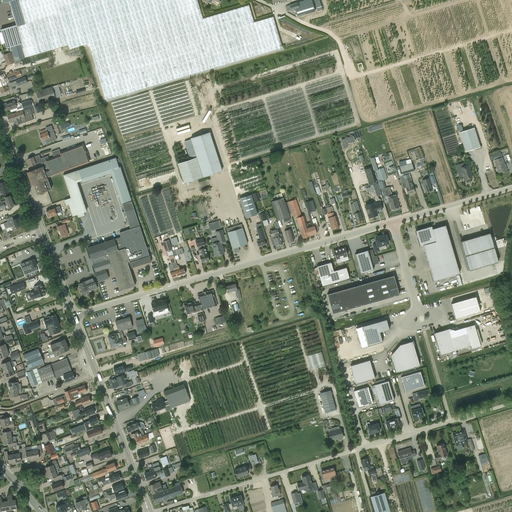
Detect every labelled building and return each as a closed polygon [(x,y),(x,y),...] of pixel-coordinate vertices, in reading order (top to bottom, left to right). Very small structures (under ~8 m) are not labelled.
[(10,47),(14,61),(68,45),(69,49),(88,43),(105,100),(282,47),(273,16),(253,22),(248,5),(202,18),(196,0),(18,0),(17,0),(12,0),(9,1),(16,25),(0,30),(1,33),(5,44),(6,48),(11,47),(10,47)] [(299,8),(295,9),(297,17),(315,11),(311,0),(306,0),(297,3),(299,8)] [(315,0),(319,11),(323,9),(320,0),(315,0)] [(3,55),(7,65),(15,62),(11,52),(3,55)] [(9,74),(6,75),(7,77),(9,81),(17,78),(17,77),(21,76),(19,70),(12,72),(11,71),(9,72),(9,74)] [(9,83),(9,81),(7,77),(4,78),(0,79),(0,86),(6,84),(9,83)] [(6,84),(0,86),(0,89),(1,93),(9,90),(10,89),(9,85),(10,85),(11,88),(16,85),(16,84),(17,84),(18,86),(27,82),(25,77),(16,81),(14,81),(9,83),(6,84)] [(35,92),(39,104),(55,99),(55,98),(62,96),(58,85),(52,87),(39,91),(35,92)] [(14,101),(4,104),(6,111),(10,110),(10,112),(15,111),(17,110),(17,108),(21,106),(20,103),(19,102),(15,103),(14,101)] [(16,113),(7,116),(10,123),(13,122),(15,126),(33,119),(31,115),(33,114),(30,107),(27,108),(23,109),(23,110),(18,112),(16,113)] [(41,134),(40,134),(42,141),(45,140),(46,143),(57,139),(53,131),(51,126),(45,128),(46,130),(41,132),(41,134)] [(474,128),(459,132),(465,152),(480,147),(474,128)] [(190,160),(177,164),(183,181),(183,183),(221,171),(221,169),(209,133),(190,139),(193,148),(195,154),(189,156),(190,160)] [(42,167),(27,172),(31,183),(32,185),(34,184),(38,194),(51,189),(47,177),(73,168),(89,162),(83,144),(78,146),(60,153),(61,155),(54,158),(49,159),(46,161),(41,163),(42,167)] [(59,149),(51,152),(54,158),(61,155),(60,153),(59,149)] [(491,160),(496,158),(501,156),(500,151),(494,153),(490,154),(491,160)] [(28,160),(27,161),(27,162),(28,162),(29,163),(28,163),(28,164),(28,166),(30,166),(41,162),(41,163),(46,161),(49,159),(47,156),(40,159),(39,155),(33,157),(27,159),(28,160)] [(116,157),(63,175),(71,198),(64,200),(66,205),(68,204),(72,216),(76,215),(78,218),(85,216),(84,212),(87,211),(77,182),(82,181),(83,183),(102,177),(101,174),(119,168),(116,157)] [(504,167),(505,166),(502,158),(494,160),(498,173),(505,171),(504,167)] [(405,161),(399,163),(403,176),(399,177),(403,189),(406,188),(408,193),(414,191),(409,173),(414,171),(413,171),(415,170),(414,167),(412,167),(411,163),(406,165),(405,161)] [(464,180),(472,178),(468,165),(464,166),(463,163),(456,165),(460,177),(463,176),(464,180)] [(384,168),(382,168),(381,166),(375,168),(376,170),(375,170),(379,182),(383,180),(387,179),(384,168)] [(370,167),(363,169),(369,186),(376,184),(370,167)] [(122,203),(131,200),(124,177),(114,180),(122,203)] [(426,192),(432,190),(428,178),(422,180),(426,192)] [(8,192),(9,192),(8,188),(7,188),(4,181),(0,183),(0,191),(1,195),(3,194),(3,195),(9,193),(8,192)] [(374,191),(376,197),(381,196),(377,184),(370,187),(371,191),(374,191)] [(385,188),(381,189),(384,197),(387,196),(391,210),(393,209),(394,210),(397,209),(398,208),(399,207),(397,200),(396,195),(392,196),(389,187),(385,188)] [(258,192),(252,194),(255,202),(260,200),(258,192)] [(283,198),(281,193),(276,195),(277,200),(271,202),(278,221),(289,217),(289,214),(285,203),(283,198)] [(240,198),(246,218),(257,214),(251,195),(240,198)] [(8,208),(14,206),(10,196),(4,198),(5,200),(0,202),(1,203),(0,203),(0,209),(5,207),(4,206),(7,205),(8,208)] [(294,200),(285,203),(289,214),(292,213),(294,218),(301,215),(296,199),(294,200)] [(309,212),(316,210),(313,200),(306,202),(309,212)] [(95,272),(105,269),(112,267),(120,290),(135,286),(127,262),(129,261),(131,268),(151,262),(140,226),(131,201),(122,204),(125,212),(130,229),(119,232),(121,237),(88,248),(92,259),(94,264),(93,264),(95,272)] [(360,212),(358,207),(359,207),(357,201),(356,201),(352,202),(354,209),(354,208),(356,213),(354,214),(356,222),(362,220),(360,212)] [(376,211),(378,211),(382,210),(380,203),(374,204),(374,203),(365,205),(369,218),(371,217),(371,218),(376,217),(375,216),(378,215),(376,211)] [(59,206),(47,211),(48,213),(47,213),(49,217),(52,216),(62,212),(61,208),(60,208),(59,206)] [(326,208),(328,214),(329,217),(328,218),(331,229),(335,228),(332,217),(329,207),(326,208)] [(265,212),(259,214),(262,221),(267,219),(265,212)] [(302,225),(306,224),(304,216),(296,218),(303,238),(307,237),(304,229),(302,225)] [(14,224),(16,227),(16,229),(19,228),(18,226),(21,225),(18,218),(13,220),(12,217),(6,219),(8,222),(4,224),(6,229),(10,227),(14,226),(13,224),(14,224)] [(307,227),(306,224),(302,225),(304,229),(307,237),(310,236),(316,234),(316,232),(318,231),(317,228),(319,228),(318,224),(316,224),(316,222),(312,223),(313,225),(307,227)] [(62,237),(68,234),(64,224),(57,227),(58,231),(59,231),(62,237)] [(227,229),(228,233),(233,248),(234,253),(239,251),(238,247),(248,243),(243,228),(242,224),(227,229)] [(433,281),(460,273),(445,225),(432,229),(432,226),(416,231),(420,246),(423,245),(433,281)] [(294,241),(290,229),(289,226),(286,227),(287,230),(284,231),(288,243),(294,241)] [(258,240),(257,241),(258,246),(265,244),(264,240),(264,239),(265,238),(262,227),(261,228),(257,229),(258,232),(259,236),(260,240),(258,240)] [(277,229),(270,231),(271,237),(270,237),(272,246),(275,245),(276,246),(282,244),(281,240),(280,236),(282,236),(281,233),(279,234),(277,229)] [(221,230),(215,232),(218,242),(212,244),(215,256),(224,254),(221,243),(225,242),(225,241),(227,240),(226,235),(223,236),(221,230)] [(490,233),(475,237),(484,266),(498,262),(490,233)] [(388,243),(386,235),(375,238),(377,243),(373,245),(375,252),(379,250),(378,247),(388,243)] [(475,237),(461,241),(469,270),(484,266),(475,237)] [(203,263),(206,262),(206,261),(209,260),(207,254),(205,248),(204,245),(202,238),(195,241),(197,247),(198,250),(200,256),(202,262),(203,262),(203,263)] [(166,252),(172,250),(169,240),(163,242),(166,252)] [(347,256),(348,256),(345,247),(333,251),(336,259),(341,258),(342,261),(348,260),(347,256)] [(182,248),(172,251),(173,255),(168,256),(168,257),(171,265),(172,264),(173,267),(174,269),(175,269),(178,276),(185,274),(183,267),(179,269),(178,265),(177,266),(174,256),(177,255),(184,253),(182,248)] [(378,263),(376,256),(374,256),(372,250),(368,251),(368,250),(355,254),(361,274),(374,270),(372,265),(378,263)] [(25,263),(21,264),(25,275),(37,270),(36,266),(37,266),(34,259),(28,261),(29,261),(25,263)] [(334,271),(331,262),(316,267),(322,286),(350,278),(346,267),(334,271)] [(174,269),(173,267),(169,268),(172,278),(178,276),(175,269),(174,269)] [(95,272),(95,274),(98,282),(109,278),(106,272),(105,269),(95,272)] [(394,275),(327,294),(333,314),(399,295),(394,275)] [(94,278),(79,284),(82,292),(88,289),(88,291),(97,288),(94,278)] [(35,292),(30,294),(32,300),(37,298),(38,298),(46,295),(45,294),(46,293),(45,290),(44,290),(41,284),(33,287),(35,290),(35,292)] [(236,284),(226,286),(228,292),(235,290),(237,298),(241,297),(239,289),(237,289),(236,284)] [(18,286),(9,289),(11,294),(20,291),(18,286)] [(197,295),(200,302),(200,304),(195,306),(194,301),(187,303),(183,304),(184,308),(185,307),(187,314),(217,306),(212,291),(197,295)] [(476,296),(451,303),(456,319),(480,311),(476,296)] [(157,301),(151,303),(153,309),(152,310),(153,314),(160,312),(160,314),(168,311),(165,300),(165,299),(157,301)] [(491,318),(496,317),(497,322),(499,321),(497,311),(490,313),(491,318)] [(199,323),(205,321),(206,321),(204,313),(197,315),(199,323)] [(54,314),(51,315),(51,316),(46,318),(47,319),(44,320),(46,327),(48,326),(49,329),(48,330),(50,335),(61,331),(59,326),(59,325),(55,314),(54,314)] [(215,318),(215,319),(216,325),(225,322),(224,316),(215,318)] [(112,337),(123,334),(122,330),(133,327),(130,317),(115,321),(118,331),(119,331),(119,333),(117,333),(108,336),(111,347),(115,346),(112,337)] [(386,319),(356,328),(361,348),(383,342),(380,332),(389,329),(386,319)] [(37,320),(23,326),(25,331),(39,326),(37,320)] [(471,348),(481,346),(474,324),(465,327),(467,332),(451,337),(449,328),(434,333),(440,355),(470,346),(471,348)] [(136,339),(136,337),(134,332),(127,334),(129,341),(136,339)] [(124,338),(123,334),(112,337),(115,346),(118,345),(119,347),(123,346),(122,343),(126,342),(125,338),(124,338)] [(162,338),(153,341),(155,347),(164,345),(162,338)] [(47,349),(49,352),(67,344),(68,343),(66,340),(65,340),(65,339),(54,344),(54,343),(50,345),(51,347),(47,349)] [(396,372),(420,365),(412,341),(400,345),(391,355),(396,372)] [(162,348),(163,352),(178,347),(177,343),(162,348)] [(67,344),(49,352),(50,355),(54,353),(55,356),(59,355),(59,354),(69,350),(69,349),(70,348),(68,345),(67,345),(67,344)] [(26,361),(41,355),(38,348),(23,355),(26,361)] [(7,349),(0,351),(0,358),(2,357),(3,358),(6,357),(6,356),(9,355),(7,349)] [(154,349),(144,352),(146,359),(156,356),(154,349)] [(44,362),(41,355),(26,361),(29,368),(30,371),(43,365),(42,363),(44,362)] [(55,378),(63,375),(72,372),(67,358),(50,365),(37,369),(42,382),(55,377),(55,378)] [(370,359),(350,365),(356,384),(375,378),(370,359)] [(4,367),(5,370),(15,366),(13,361),(10,362),(9,361),(1,364),(2,367),(4,367)] [(116,374),(125,371),(132,369),(131,365),(124,367),(123,364),(113,367),(116,374)] [(15,366),(5,370),(6,373),(5,374),(6,377),(16,373),(16,372),(16,370),(13,371),(12,367),(15,366)] [(26,372),(25,372),(26,373),(27,376),(28,376),(32,386),(38,384),(33,370),(27,372),(26,372)] [(405,392),(415,389),(425,386),(420,371),(401,377),(402,383),(405,392)] [(75,378),(72,372),(63,375),(66,382),(75,378)] [(124,379),(126,379),(124,375),(109,380),(112,388),(114,388),(116,387),(114,383),(118,381),(118,382),(124,380),(124,379)] [(127,383),(126,379),(124,379),(124,380),(118,382),(118,381),(114,383),(116,387),(121,385),(123,389),(129,386),(132,385),(131,381),(127,383)] [(10,386),(10,389),(18,389),(17,380),(13,380),(13,382),(8,382),(8,386),(10,386)] [(374,385),(376,394),(391,390),(388,381),(374,385)] [(70,390),(64,392),(68,400),(73,398),(72,396),(87,391),(88,390),(87,388),(86,387),(85,387),(84,385),(70,390)] [(170,405),(171,409),(190,402),(184,385),(165,392),(168,401),(163,403),(162,398),(157,400),(158,402),(152,405),(154,412),(165,408),(165,407),(170,405)] [(368,387),(354,391),(358,407),(373,403),(368,387)] [(18,389),(10,389),(11,393),(9,393),(9,397),(18,396),(18,393),(22,393),(21,388),(18,389)] [(127,398),(116,401),(119,409),(129,405),(134,404),(138,402),(141,401),(145,394),(143,389),(137,392),(139,397),(138,397),(137,398),(136,397),(132,399),(128,400),(127,398)] [(325,413),(336,410),(330,390),(319,393),(325,413)] [(391,390),(376,394),(379,404),(389,401),(394,400),(391,390)] [(426,390),(412,394),(414,401),(418,400),(419,398),(418,397),(427,394),(426,390)] [(83,405),(91,402),(88,396),(80,399),(81,400),(75,402),(77,406),(82,403),(83,405)] [(419,404),(410,407),(412,410),(411,410),(411,411),(413,418),(423,415),(421,408),(421,407),(421,408),(420,408),(419,404)] [(87,416),(95,413),(95,412),(95,410),(95,408),(93,407),(92,406),(84,409),(85,410),(79,412),(78,409),(72,411),(75,418),(86,414),(87,416)] [(5,429),(15,427),(13,421),(9,421),(8,417),(5,418),(5,415),(0,415),(0,419),(0,420),(1,426),(5,426),(5,429)] [(73,434),(74,434),(88,429),(86,425),(90,424),(91,425),(99,422),(96,416),(88,419),(89,420),(83,422),(82,419),(69,424),(73,434)] [(388,429),(389,429),(392,428),(395,427),(398,426),(398,427),(399,426),(399,425),(398,425),(397,419),(396,418),(386,421),(386,422),(387,425),(386,425),(387,428),(388,429)] [(144,429),(146,428),(144,424),(142,422),(141,422),(136,424),(136,423),(126,427),(128,432),(138,428),(140,428),(141,430),(144,429)] [(369,422),(366,423),(369,434),(380,431),(378,423),(370,426),(369,422)] [(100,426),(94,429),(93,428),(86,431),(87,431),(86,432),(88,437),(94,435),(94,436),(103,432),(100,426)] [(328,432),(329,436),(331,440),(338,438),(343,437),(340,429),(339,429),(339,426),(328,429),(329,432),(328,432)] [(15,427),(5,429),(6,432),(2,432),(3,435),(1,435),(2,439),(12,437),(11,431),(13,431),(15,430),(15,427)] [(147,434),(141,436),(140,433),(138,434),(137,432),(131,434),(133,440),(132,440),(134,445),(151,438),(154,437),(157,436),(156,434),(158,433),(157,430),(152,431),(152,432),(149,433),(147,434)] [(467,442),(463,430),(453,434),(456,445),(467,442)] [(46,433),(49,441),(55,438),(53,431),(46,433)] [(12,437),(2,439),(2,442),(4,441),(4,444),(7,444),(8,447),(17,445),(17,442),(13,443),(12,439),(16,439),(15,436),(12,437)] [(22,448),(24,458),(27,457),(27,460),(31,460),(31,461),(34,461),(32,451),(31,447),(25,448),(25,443),(21,444),(22,448)] [(53,452),(51,445),(50,443),(45,445),(48,454),(53,452)] [(64,447),(65,449),(63,450),(64,455),(80,449),(78,444),(74,445),(73,444),(64,447)] [(447,455),(443,444),(436,446),(439,454),(434,455),(436,460),(441,459),(440,457),(447,455)] [(32,451),(34,461),(37,460),(37,459),(40,458),(39,455),(42,454),(40,445),(37,446),(38,450),(32,451)] [(76,451),(79,457),(90,453),(88,447),(76,451)] [(14,454),(16,464),(19,463),(18,462),(21,461),(21,458),(24,458),(22,448),(19,449),(20,453),(14,454)] [(90,455),(92,459),(97,457),(99,456),(101,460),(112,456),(109,448),(97,453),(97,452),(90,455)] [(147,448),(137,452),(139,458),(149,454),(147,448)] [(410,448),(404,449),(397,452),(400,459),(412,455),(412,457),(416,456),(414,451),(411,451),(410,448)] [(12,465),(16,464),(14,454),(13,452),(11,452),(11,454),(8,455),(7,451),(4,451),(6,461),(9,460),(9,463),(12,463),(12,465)] [(484,465),(484,463),(488,462),(486,454),(478,456),(481,465),(484,465)] [(162,466),(168,464),(169,464),(167,458),(167,456),(167,457),(166,456),(160,458),(162,466)] [(366,458),(360,460),(363,468),(364,471),(367,470),(369,475),(371,475),(373,480),(377,479),(374,467),(373,467),(373,466),(372,466),(370,466),(369,465),(366,458)] [(44,471),(46,474),(57,469),(59,469),(56,460),(47,463),(48,466),(45,467),(46,470),(44,471)] [(422,460),(417,461),(420,471),(425,469),(422,460)] [(80,484),(94,478),(109,473),(108,471),(116,468),(114,462),(106,465),(107,468),(78,479),(80,484)] [(150,471),(144,473),(147,480),(156,477),(156,475),(155,473),(157,473),(158,474),(159,474),(161,478),(168,476),(170,475),(170,474),(168,468),(165,469),(163,470),(161,471),(160,467),(159,464),(149,468),(150,471)] [(236,474),(237,477),(248,474),(248,471),(251,470),(250,465),(246,466),(234,470),(235,473),(235,474),(236,474)] [(441,471),(439,466),(431,468),(432,474),(441,471)] [(329,469),(321,471),(324,480),(332,478),(336,476),(335,473),(334,467),(329,469)] [(58,472),(57,469),(46,474),(47,477),(48,476),(49,479),(53,478),(54,480),(62,477),(61,474),(57,476),(56,473),(58,472)] [(109,477),(110,479),(102,482),(103,486),(111,483),(121,479),(118,473),(109,477)] [(57,483),(52,485),(54,491),(64,487),(62,484),(65,483),(64,480),(65,480),(66,481),(74,478),(72,474),(64,477),(56,480),(57,483)] [(311,483),(309,475),(301,477),(303,482),(297,484),(299,490),(305,488),(305,489),(312,487),(314,491),(317,489),(315,482),(311,483)] [(114,492),(124,488),(122,482),(112,486),(114,492)] [(149,485),(149,486),(148,487),(149,491),(151,490),(152,494),(163,490),(167,488),(165,484),(161,486),(160,482),(149,485)] [(270,486),(272,494),(271,494),(272,497),(280,495),(280,492),(279,488),(278,488),(277,484),(270,486)] [(175,487),(152,495),(155,503),(168,498),(168,499),(178,495),(183,493),(180,485),(175,487)] [(125,490),(115,494),(115,493),(109,495),(111,500),(116,497),(117,500),(127,496),(125,490)] [(389,511),(384,493),(371,497),(375,511),(389,511)] [(230,498),(230,499),(231,503),(228,504),(228,503),(223,505),(225,511),(227,511),(234,510),(233,509),(237,508),(236,505),(238,504),(239,505),(242,504),(242,503),(243,503),(243,502),(241,496),(241,495),(240,495),(236,496),(234,497),(230,498)] [(83,500),(79,501),(79,500),(78,499),(75,500),(75,501),(75,503),(78,511),(86,507),(85,503),(89,502),(86,496),(83,498),(83,500)] [(286,511),(283,499),(270,503),(273,511),(286,511)] [(63,504),(56,507),(57,511),(66,511),(67,511),(70,509),(69,507),(67,500),(63,502),(63,504)] [(96,501),(91,503),(93,510),(99,508),(96,501)]
